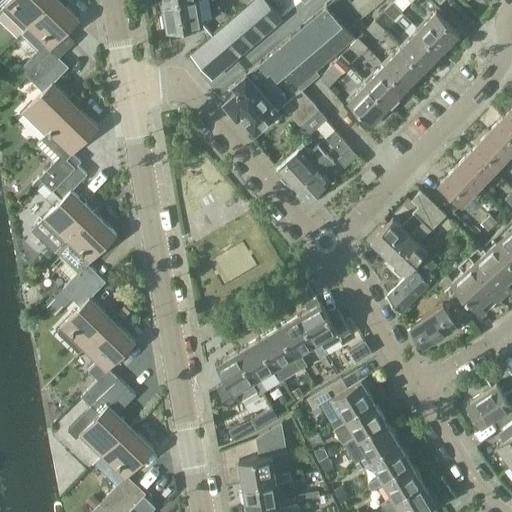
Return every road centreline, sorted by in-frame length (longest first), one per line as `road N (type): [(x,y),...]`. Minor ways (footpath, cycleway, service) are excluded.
road 1 (residential): [(203,511),(130,89)]
road 2 (residential): [(325,246),(183,86),(130,89)]
road 3 (residential): [(325,246),(473,98),(506,53)]
road 4 (residential): [(414,388),(325,246)]
road 5 (residential): [(414,388),(461,466),(501,511)]
